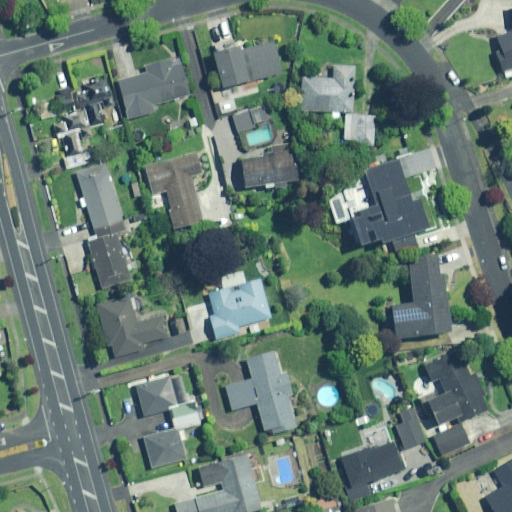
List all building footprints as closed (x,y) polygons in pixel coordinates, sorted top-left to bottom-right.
[(511,3),(511,32),(497,38),(502,51),(495,54),(505,78),(511,76),(511,3)] [(282,74),(274,43),(242,51),(240,44),(213,51),(222,89),(282,74)] [(167,69),(165,64),(145,69),(146,75),(119,82),(128,120),(154,113),(152,106),(190,96),(182,65),(167,69)] [(356,67),(334,66),(333,79),(302,77),(300,111),(332,113),(332,119),(339,119),(339,112),(353,112),(356,67)] [(107,86),(75,94),(79,110),(86,108),(90,124),(108,120),(103,103),(111,101),(107,86)] [(268,121),(263,107),(233,116),(238,133),(255,128),(254,125),(268,121)] [(67,170),(94,162),(84,128),(89,127),(84,111),(65,116),(67,122),(54,125),(57,135),(67,170)] [(375,117),(346,115),(344,145),(374,146),(375,117)] [(286,183),(302,181),(300,168),(296,168),(294,145),(273,147),(273,153),(263,154),(264,158),(242,161),(245,188),(266,186),(266,189),(286,187),(286,183)] [(343,185),(361,247),(381,241),(385,257),(395,254),(396,256),(419,250),(414,234),(430,229),(420,198),(411,200),(399,159),(388,162),(385,152),(374,156),(376,163),(364,166),(365,172),(350,176),(352,182),(343,185)] [(201,174),(196,154),(145,168),(152,196),(166,193),(170,209),(167,210),(173,230),(202,223),(190,177),(201,174)] [(97,240),(127,232),(126,230),(106,164),(77,172),(84,197),(79,198),(83,208),(87,207),(96,235),(97,240)] [(138,180),(130,182),(135,198),(143,196),(138,180)] [(127,232),(97,240),(97,241),(89,243),(101,289),(130,281),(127,271),(137,268),(127,232)] [(185,249),(176,252),(180,267),(189,264),(185,249)] [(440,270),(438,258),(391,265),(394,289),(409,287),(412,304),(393,307),(394,315),(385,316),(386,329),(394,328),(396,340),(453,332),(444,269),(440,270)] [(244,284),(241,272),(220,278),(223,290),(208,294),(213,314),(209,315),(211,323),(216,340),(239,334),(238,327),(271,318),(260,280),(244,284)] [(136,323),(129,297),(98,305),(109,346),(112,345),(115,358),(144,350),(142,344),(167,337),(161,317),(136,323)] [(283,376),(276,351),(246,359),(252,379),(225,386),(232,412),(257,405),(264,431),(270,430),(272,435),(299,427),(289,392),(291,391),(287,375),(283,376)] [(436,392),(421,398),(428,415),(433,413),(439,426),(458,418),(459,423),(489,411),(475,377),(471,379),(460,352),(426,366),(433,384),(440,381),(445,395),(438,398),(436,392)] [(175,431),(199,425),(197,415),(204,414),(200,401),(180,406),(172,375),(137,384),(144,415),(169,409),(175,431)] [(425,443),(413,409),(394,415),(406,450),(425,443)] [(469,444),(461,425),(435,436),(442,455),(469,444)] [(185,460),(177,432),(144,441),(152,469),(185,460)] [(405,470),(395,442),(371,451),(371,449),(342,459),(353,489),(405,470)] [(245,453),(198,467),(204,488),(219,483),(221,488),(197,496),(198,499),(175,506),(176,511),(252,511),(262,509),(245,453)] [(511,511),(511,463),(497,472),(505,484),(483,498),(492,511),(511,511)] [(300,505),(298,496),(284,499),(286,509),(300,505)] [(355,511),(401,511),(397,498),(355,511)]
